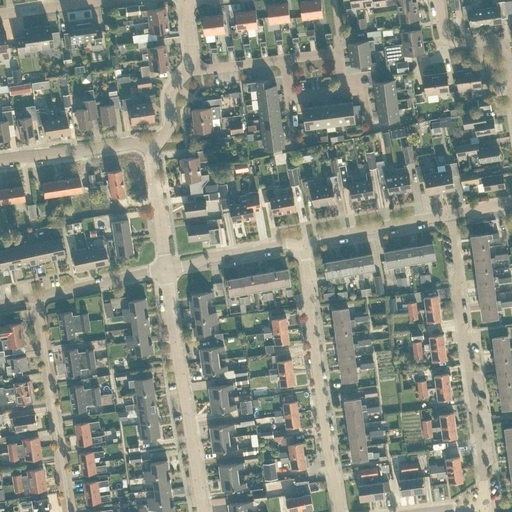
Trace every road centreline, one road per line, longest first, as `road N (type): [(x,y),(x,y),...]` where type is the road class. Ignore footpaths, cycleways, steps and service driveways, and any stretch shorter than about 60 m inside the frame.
road 1 (residential): [(487,503),(448,213)]
road 2 (residential): [(338,511),(304,247)]
road 3 (residential): [(204,511),(166,269)]
road 4 (residential): [(68,511),(35,297)]
road 5 (residential): [(0,158),(135,144),(152,150)]
road 6 (residential): [(435,0),(446,38),(503,46),(511,98)]
road 7 (residential): [(304,247),(320,236),(448,213)]
road 8 (residential): [(166,269),(286,242),(304,247)]
road 9 (residential): [(35,297),(166,269)]
road 10 (residential): [(166,269),(152,150)]
